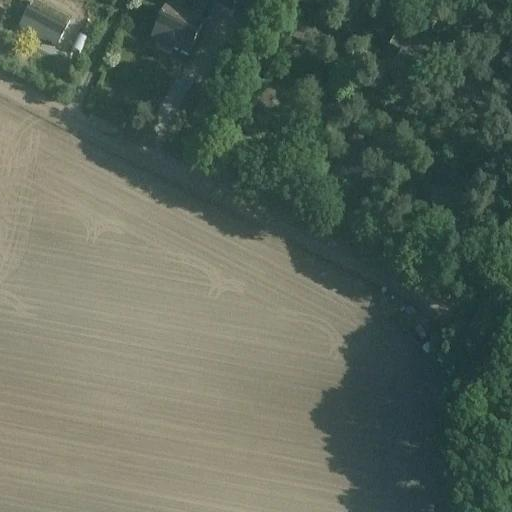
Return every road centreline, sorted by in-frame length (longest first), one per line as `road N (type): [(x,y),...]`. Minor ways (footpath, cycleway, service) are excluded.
road 1 (track): [(511,353),(0,84)]
road 2 (track): [(511,176),(452,511)]
